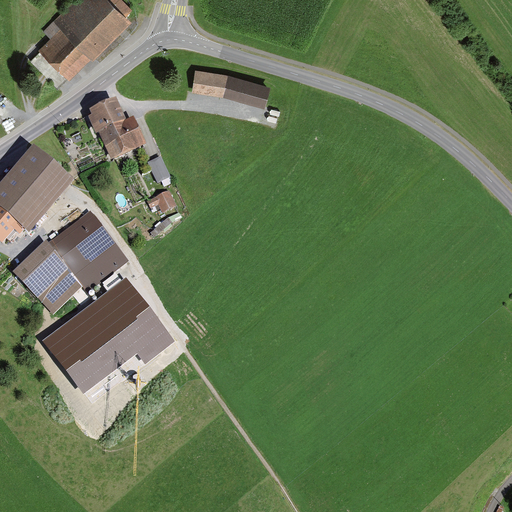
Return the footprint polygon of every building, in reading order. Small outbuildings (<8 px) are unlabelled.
[(61,80),(125,23),(104,0),(76,0),(41,32),(52,44),(39,55),(61,80)] [(227,76),(197,72),(195,90),(224,94),(262,105),(266,86),(227,76)] [(115,104),(89,115),(97,133),(100,132),(112,159),(143,145),(133,121),(124,125),(115,104)] [(70,184),(34,153),(0,191),(0,241),(2,243),(14,230),(20,235),(25,229),(29,233),(70,184)] [(158,184),(171,180),(163,157),(150,161),(158,184)] [(169,193),(149,202),(151,208),(159,204),(163,212),(176,206),(169,193)] [(127,263),(91,216),(50,245),(15,277),(51,317),(83,287),(88,292),(127,263)]
